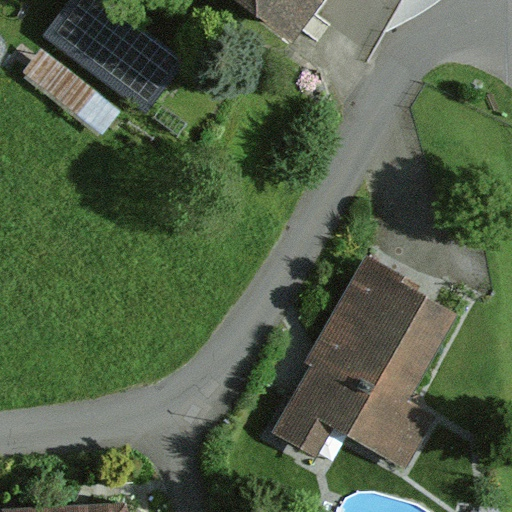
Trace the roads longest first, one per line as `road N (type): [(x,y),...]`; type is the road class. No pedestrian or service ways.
road 1 (unclassified): [(447,0),(223,386),(168,425)]
road 2 (unclassified): [(168,425),(0,454)]
